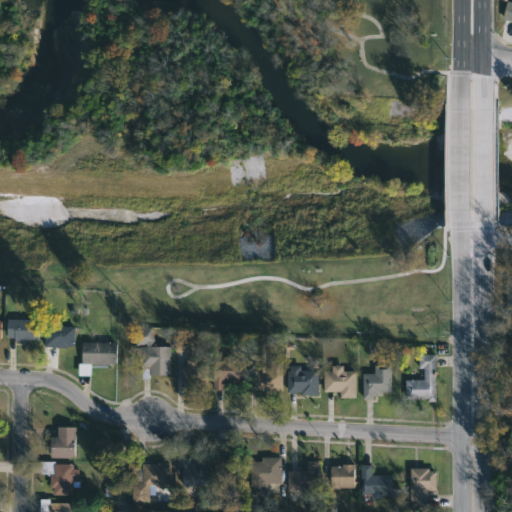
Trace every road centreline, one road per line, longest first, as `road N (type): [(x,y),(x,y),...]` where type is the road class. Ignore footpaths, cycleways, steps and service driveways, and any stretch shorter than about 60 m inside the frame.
road 1 (residential): [(0,377),(51,383),(103,418),(125,422),(480,439)]
road 2 (secondary): [(480,511),(479,207)]
road 3 (secondary): [(457,207),(457,511)]
road 4 (residential): [(21,378),(19,511)]
